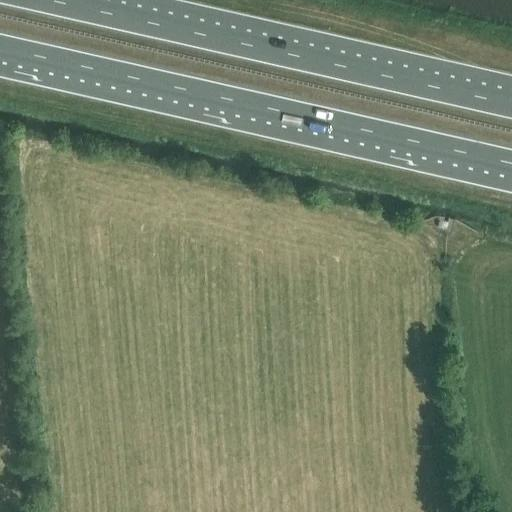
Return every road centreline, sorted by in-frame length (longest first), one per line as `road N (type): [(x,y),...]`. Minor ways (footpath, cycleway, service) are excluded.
road 1 (trunk): [(0,48),(511,163)]
road 2 (trunk): [(511,105),(36,0)]
